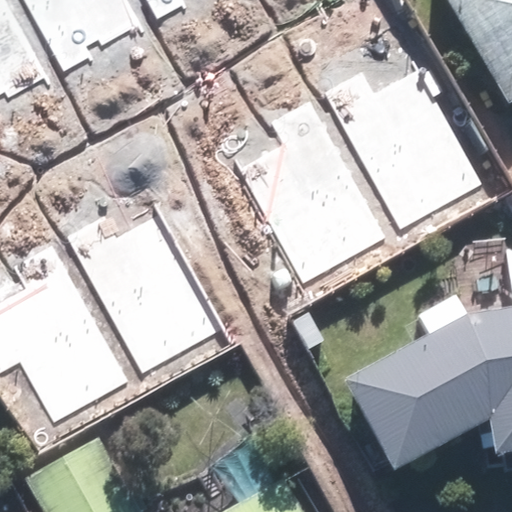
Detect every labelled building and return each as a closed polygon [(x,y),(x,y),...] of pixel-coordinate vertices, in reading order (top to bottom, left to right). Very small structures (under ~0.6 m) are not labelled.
[(0,0),(0,93),(4,91),(8,97),(46,77),(3,0),(0,0)] [(23,0),(64,73),(93,57),(87,47),(98,40),(102,46),(139,26),(124,0),(23,0)] [(145,0),(157,20),(184,5),(181,0),(145,0)] [(511,0),(419,0),(490,120),(511,107),(511,0)] [(361,73),(324,93),(400,232),(486,185),(422,68),(373,95),(361,73)] [(135,103),(129,106),(118,84),(55,114),(65,136),(56,140),(89,211),(168,175),(135,103)] [(285,145),(239,170),(303,285),(387,239),(311,100),(272,122),(285,145)] [(104,216),(66,237),(143,374),(222,331),(158,216),(117,239),(104,216)] [(28,289),(0,304),(0,373),(21,362),(54,423),(129,382),(53,244),(14,265),(28,289)] [(511,315),(456,323),(327,393),(377,485),(471,435),(475,472),(511,466),(511,315)] [(125,511),(91,448),(14,489),(26,511),(287,511),(276,491),(235,511),(125,511)]
